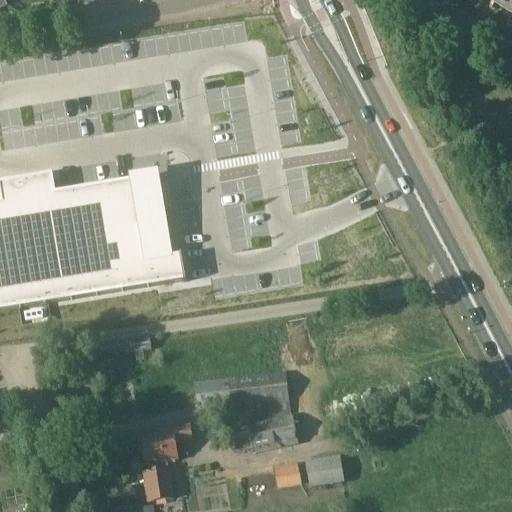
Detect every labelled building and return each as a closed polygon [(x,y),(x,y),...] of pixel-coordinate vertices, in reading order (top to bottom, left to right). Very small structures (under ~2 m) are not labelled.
[(511,0),(487,0),(511,14),(511,0)] [(402,24),(413,45),(428,37),(417,16),(402,24)] [(170,34),(171,56),(192,55),(191,33),(170,34)] [(122,128),(117,80),(81,84),(87,132),(122,128)] [(0,170),(26,166),(24,149),(0,152),(0,170)] [(0,313),(186,285),(182,257),(180,257),(180,258),(171,260),(157,180),(106,188),(105,188),(80,192),(79,193),(55,197),(52,180),(53,179),(52,177),(0,186),(0,198),(1,205),(0,205),(0,313)] [(151,351),(149,341),(130,343),(131,354),(151,351)] [(119,345),(121,355),(130,353),(128,344),(119,345)] [(121,355),(119,345),(99,349),(101,359),(121,355)] [(73,362),(64,369),(70,376),(79,369),(73,362)] [(288,404),(287,403),(284,375),(195,386),(198,414),(230,411),(251,408),(288,404)] [(288,404),(251,408),(253,423),(285,418),(290,417),(288,403),(287,403),(288,404)] [(251,408),(230,411),(232,426),(253,423),(251,408)] [(290,417),(285,418),(245,428),(253,458),(297,447),(290,417)] [(167,471),(166,464),(177,463),(174,445),(191,443),(189,428),(158,433),(159,440),(143,442),(146,467),(147,467),(148,474),(167,471)] [(335,482),(334,458),(298,460),(299,484),(335,482)] [(275,470),(279,491),(300,488),(296,466),(275,470)] [(169,474),(145,478),(149,505),(173,501),(169,474)]
